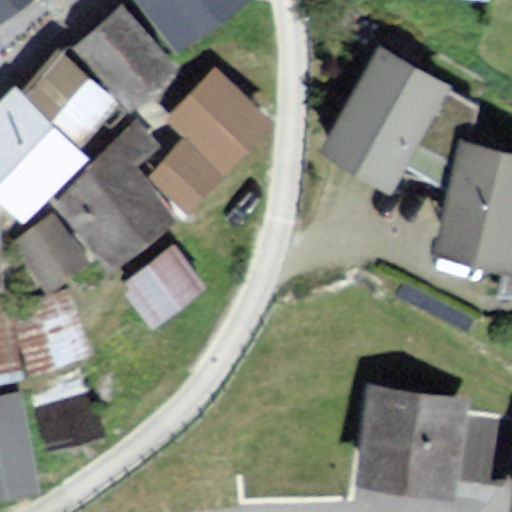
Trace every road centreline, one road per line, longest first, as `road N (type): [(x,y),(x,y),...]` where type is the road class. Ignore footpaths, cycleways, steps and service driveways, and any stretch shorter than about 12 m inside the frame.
road 1 (residential): [(47,511),(181,408),(249,307),(276,233),(289,159),(286,0)]
road 2 (residential): [(0,85),(97,0)]
